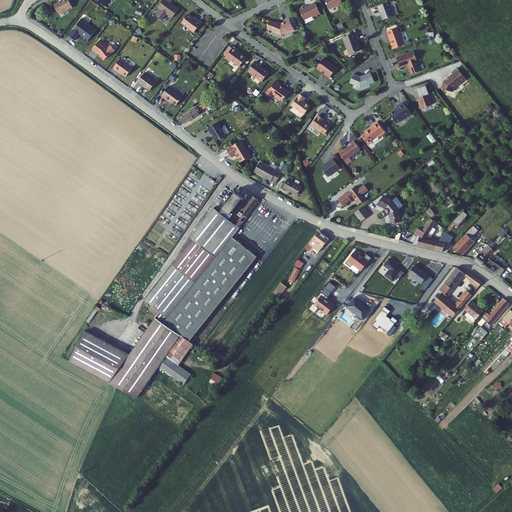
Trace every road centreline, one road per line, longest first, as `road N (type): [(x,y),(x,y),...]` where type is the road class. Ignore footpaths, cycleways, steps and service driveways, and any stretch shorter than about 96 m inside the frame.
road 1 (unclassified): [(511,295),(463,263),(346,233),(294,210),(19,21)]
road 2 (residential): [(353,116),(226,24)]
